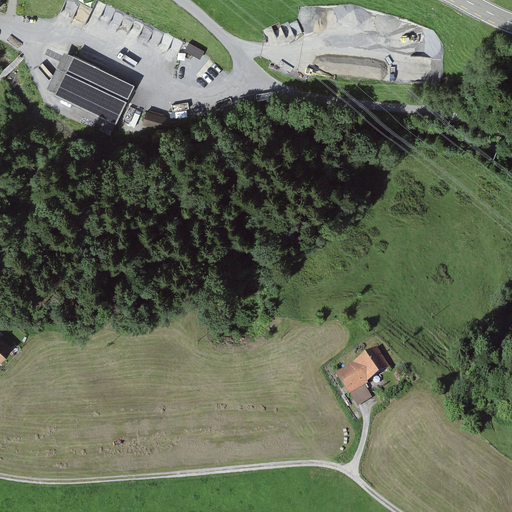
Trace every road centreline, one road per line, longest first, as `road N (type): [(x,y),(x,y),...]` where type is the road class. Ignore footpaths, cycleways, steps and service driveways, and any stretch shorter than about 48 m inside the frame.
road 1 (track): [(397,511),(336,466),(80,482),(0,476)]
road 2 (unclassified): [(182,0),(263,78),(304,98),(511,134)]
